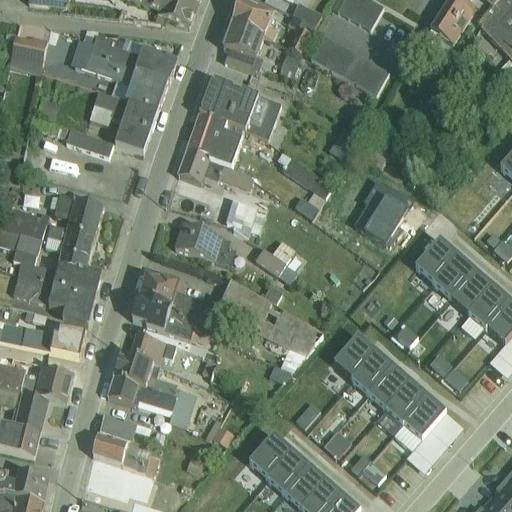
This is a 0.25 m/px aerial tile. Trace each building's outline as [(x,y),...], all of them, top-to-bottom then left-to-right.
[(30,0),(29,9),(68,14),(70,0),(30,0)] [(119,0),(120,0),(127,3),(127,6),(160,18),(155,30),(163,31),(166,24),(190,33),(201,0),(119,0)] [(297,0),(275,0),(294,8),(297,0)] [(360,0),(346,0),(337,18),(371,36),(383,13),(360,0)] [(454,0),(424,48),(429,51),(436,39),(454,50),(475,19),(467,13),(475,0),(478,0),(493,12),(503,0),(454,0)] [(511,0),(503,0),(493,12),(480,28),(483,31),(482,34),(511,64),(511,62),(511,0)] [(233,29),(266,44),(273,47),(280,32),(273,28),(275,21),(258,12),(257,14),(241,8),(233,29)] [(294,21),(316,31),(323,20),(299,9),(294,21)] [(316,31),(294,21),(289,31),(298,36),(289,54),(301,60),(312,40),(311,40),(316,31)] [(266,44),(233,29),(224,54),(230,56),(225,68),(259,81),(265,66),(259,64),(266,44)] [(83,48),(96,52),(98,42),(100,38),(87,36),(83,48)] [(12,63),(17,43),(17,40),(7,38),(3,61),(12,63)] [(92,62),(169,88),(177,67),(145,56),(146,51),(127,45),(123,56),(113,53),(115,48),(98,42),(96,52),(92,62)] [(323,42),(310,65),(376,101),(389,78),(323,42)] [(17,43),(12,63),(10,75),(41,81),(48,46),(33,43),(33,46),(17,43)] [(96,52),(83,48),(79,47),(71,71),(118,87),(112,102),(159,118),(169,88),(92,62),(96,52)] [(288,59),(280,79),(294,84),(301,63),(288,59)] [(511,64),(500,75),(511,87),(511,64)] [(200,121),(227,131),(264,145),(269,146),(282,110),(242,96),(240,99),(234,97),(233,92),(215,85),(213,90),(212,89),(200,121)] [(340,90),(339,102),(353,103),(354,91),(340,90)] [(159,118),(112,102),(100,98),(90,125),(109,132),(112,124),(124,127),(116,151),(144,161),(159,118)] [(43,103),(38,119),(54,124),(57,122),(60,109),(43,103)] [(187,157),(232,176),(243,145),(225,138),(227,131),(200,121),(187,157)] [(33,123),(30,132),(68,145),(67,149),(110,164),(114,151),(33,123)] [(344,133),(329,157),(343,166),(358,141),(344,133)] [(378,152),(368,166),(381,176),(391,162),(378,152)] [(232,176),(187,157),(178,181),(203,190),(204,188),(217,193),(220,185),(250,196),(254,186),(232,176)] [(511,184),(511,161),(501,174),(511,184)] [(294,165),(284,177),(325,205),(334,193),(294,165)] [(49,184),(70,186),(72,171),(50,169),(49,184)] [(79,188),(101,193),(104,180),(82,175),(79,188)] [(30,197),(25,212),(36,216),(41,200),(30,197)] [(67,235),(96,242),(104,213),(61,201),(60,203),(58,215),(56,222),(70,226),(67,235)] [(58,215),(60,203),(53,202),(50,213),(58,215)] [(235,232),(251,237),(261,240),(267,220),(257,217),(258,214),(234,206),(227,230),(235,232)] [(329,207),(314,225),(338,245),(353,227),(329,207)] [(21,240),(43,246),(50,221),(43,219),(42,222),(9,212),(0,239),(0,251),(17,256),(21,240)] [(183,229),(175,255),(231,273),(236,257),(229,255),(231,247),(224,245),(225,243),(183,229)] [(60,270),(87,277),(96,242),(67,235),(52,231),(46,253),(62,257),(60,270)] [(251,237),(235,232),(234,236),(249,246),(251,237)] [(21,240),(17,256),(38,262),(43,246),(21,240)] [(434,290),(459,262),(440,246),(416,274),(434,290)] [(272,262),(286,271),(296,257),(283,248),(272,262)] [(38,262),(17,256),(14,267),(22,269),(19,281),(96,301),(101,281),(87,277),(60,270),(59,277),(35,271),(38,262)] [(286,271),(272,262),(264,256),(256,267),(279,284),(282,279),(290,285),(295,277),(286,271)] [(459,262),(434,290),(451,306),(476,277),(459,262)] [(476,277),(451,306),(468,321),(493,292),(476,277)] [(14,301),(19,281),(14,280),(9,299),(14,301)] [(19,281),(14,301),(66,316),(64,326),(88,332),(96,301),(19,281)] [(174,313),(196,331),(208,341),(214,328),(193,318),(196,305),(184,301),(187,293),(180,291),(146,281),(140,302),(174,313)] [(290,355),(305,362),(307,363),(325,342),(232,287),(216,321),(290,355)] [(271,292),(263,304),(276,311),(283,299),(271,292)] [(493,292),(468,321),(486,336),(487,335),(511,307),(493,292)] [(174,313),(140,302),(133,325),(146,329),(146,333),(192,346),(196,331),(174,313)] [(511,308),(511,307),(487,335),(505,351),(511,343),(511,308)] [(27,317),(25,325),(45,331),(47,322),(27,317)] [(214,328),(208,341),(214,343),(220,331),(214,328)] [(4,334),(1,347),(80,365),(86,340),(61,334),(59,342),(5,329),(4,334)] [(196,331),(192,346),(205,350),(208,341),(196,331)] [(129,363),(161,372),(163,374),(165,363),(173,365),(178,352),(136,339),(129,363)] [(353,386),(377,358),(358,342),(334,370),(353,386)] [(498,360),(511,371),(511,356),(505,351),(498,360)] [(305,362),(290,355),(281,373),(293,378),(305,362)] [(0,393),(50,407),(67,411),(76,377),(0,358),(0,393)] [(377,358),(353,386),(369,400),(394,373),(377,358)] [(178,403),(174,418),(173,420),(175,421),(170,430),(187,435),(197,401),(177,395),(178,391),(156,385),(161,372),(129,363),(122,360),(115,383),(178,403)] [(511,380),(511,371),(498,360),(490,369),(508,385),(511,380)] [(439,362),(431,371),(443,381),(451,372),(439,362)] [(208,365),(202,379),(213,383),(211,388),(237,399),(244,381),(208,365)] [(394,373),(369,400),(387,416),(411,388),(394,373)] [(178,403),(115,383),(108,403),(138,413),(140,407),(174,418),(178,403)] [(411,388),(387,416),(404,431),(428,403),(411,388)] [(50,407),(0,393),(0,415),(1,416),(2,412),(16,415),(11,431),(42,439),(50,407)] [(428,403),(404,431),(422,446),(431,437),(439,428),(446,419),(428,403)] [(140,407),(138,413),(172,423),(173,420),(174,418),(140,407)] [(312,409),(296,427),(305,435),(321,417),(312,409)] [(446,419),(439,428),(457,444),(464,435),(446,419)] [(104,420),(100,436),(134,444),(135,437),(148,441),(151,432),(104,420)] [(229,452),(236,434),(214,426),(208,444),(229,452)] [(42,439),(11,431),(0,428),(0,454),(36,464),(42,439)] [(439,428),(431,437),(448,453),(457,444),(439,428)] [(431,437),(422,446),(441,462),(448,453),(431,437)] [(330,447),(344,460),(352,450),(338,438),(330,447)] [(94,462),(155,482),(160,465),(151,461),(149,466),(126,458),(128,449),(99,441),(94,462)] [(268,486),(292,457),(274,442),(249,470),(268,486)] [(415,456),(433,471),(441,462),(422,446),(415,456)] [(344,460),(330,447),(325,453),(339,466),(344,460)] [(149,466),(151,461),(152,457),(128,449),(126,458),(149,466)] [(433,471),(415,456),(407,465),(425,480),(433,471)] [(292,457),(268,486),(285,502),(310,473),(292,457)] [(132,511),(159,511),(151,510),(151,494),(155,482),(94,462),(88,485),(103,489),(101,494),(119,498),(120,496),(136,501),(132,511)] [(5,499),(44,508),(50,484),(6,472),(4,481),(0,479),(0,499),(4,500),(5,499)] [(310,473),(285,502),(297,511),(305,511),(327,487),(310,473)] [(493,508),(496,511),(511,511),(511,480),(511,479),(496,496),(500,500),(493,508)] [(327,487),(305,511),(334,511),(343,502),(327,487)] [(0,511),(42,511),(44,508),(5,499),(4,500),(0,499),(0,511)] [(355,511),(343,502),(334,511),(355,511)]
